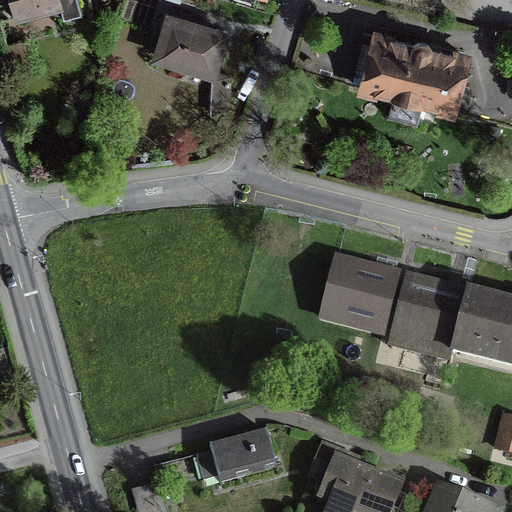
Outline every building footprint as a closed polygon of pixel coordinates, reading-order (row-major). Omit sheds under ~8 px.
[(77,0),(11,0),(16,19),(60,7),(64,20),(81,15),(77,0)] [(172,19),(169,18),(157,57),(213,74),(224,35),(197,26),(200,18),(175,10),(172,19)] [(416,124),(422,104),(461,114),(467,106),(470,96),(469,86),(460,84),(466,58),(431,49),(430,47),(429,46),(428,44),(427,43),(425,43),(423,42),(421,42),(420,42),(418,42),(416,43),(415,43),(413,44),(376,35),(362,88),(392,96),(387,116),(416,124)] [(35,59),(28,39),(10,46),(18,65),(35,59)] [(392,300),(398,276),(338,261),(323,319),(384,334),(390,309),(399,312),(392,338),(394,339),(394,337),(454,352),(453,354),(454,354),(455,352),(511,366),(511,304),(471,294),(470,294),(470,292),(469,292),(468,293),(459,291),(457,291),(459,286),(450,284),(449,289),(447,288),(409,278),(409,277),(408,276),(401,303),(392,300)] [(221,482),(274,467),(276,467),(266,431),(264,432),(265,432),(212,447),(211,446),(209,447),(219,483),(221,482)] [(499,451),(511,453),(511,435),(504,434),(499,451)] [(354,511),(391,511),(401,487),(336,460),(338,454),(322,447),(310,475),(337,486),(326,511),(352,511),(353,511),(354,511)] [(166,511),(159,483),(131,491),(136,511),(166,511)] [(492,511),(493,510),(441,489),(431,511),(492,511)]
